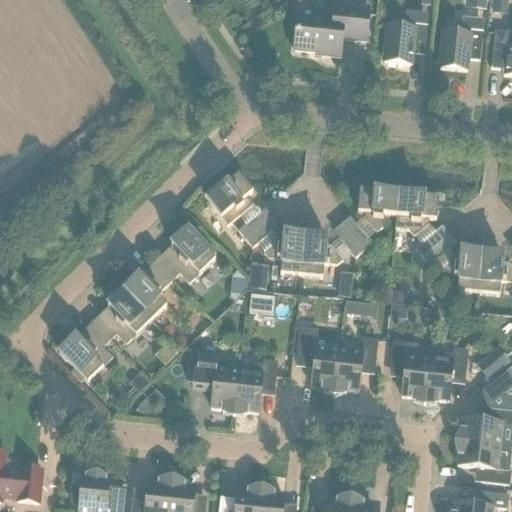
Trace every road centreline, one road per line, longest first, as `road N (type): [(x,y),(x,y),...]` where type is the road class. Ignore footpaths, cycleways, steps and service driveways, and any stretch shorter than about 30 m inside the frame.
road 1 (residential): [(414,511),(422,439),(291,425),(261,453),(100,436),(11,344),(254,104)]
road 2 (tertiary): [(511,137),(254,104)]
road 3 (tertiary): [(254,104),(220,75),(170,0)]
